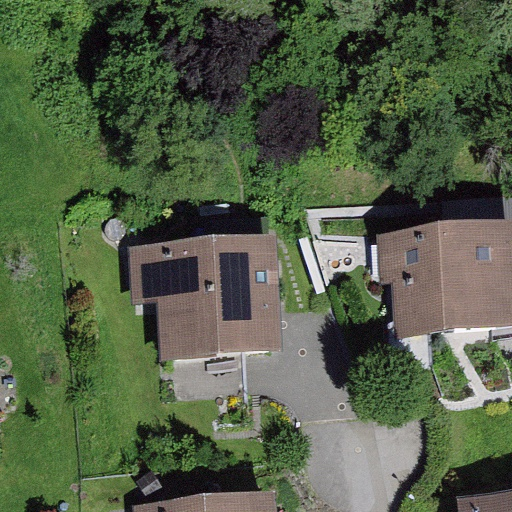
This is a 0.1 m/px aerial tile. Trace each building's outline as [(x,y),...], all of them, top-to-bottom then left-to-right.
[(448,234),(511,231),(511,216),(511,199),(447,202),(448,234)] [(511,231),(448,234),(375,239),(378,283),(397,282),(400,334),(511,328),(511,231)] [(273,243),(130,251),(133,306),(159,304),(162,358),(279,352),(273,243)] [(151,474),(137,482),(147,497),(160,488),(151,474)] [(279,511),(278,492),(131,502),(132,511),(279,511)] [(511,511),(511,494),(458,499),(458,511),(511,511)]
